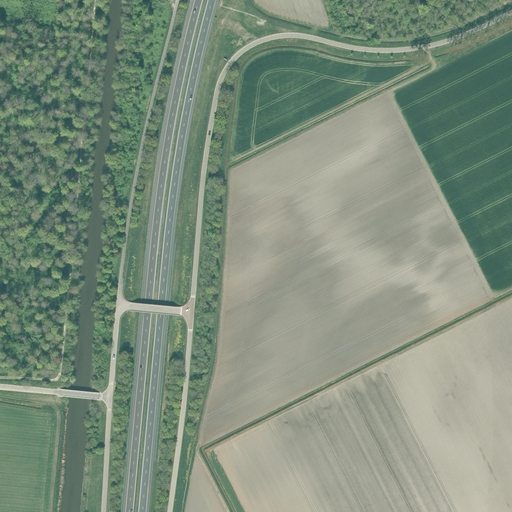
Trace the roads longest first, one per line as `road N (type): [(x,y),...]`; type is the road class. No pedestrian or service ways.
road 1 (unclassified): [(191,312),(215,98),(233,59),(281,35),(360,49),(415,48),(511,12)]
road 2 (motorway): [(199,0),(168,135),(129,511)]
road 3 (motorway): [(142,511),(181,137),(212,0)]
road 4 (unclassified): [(169,511),(191,312)]
